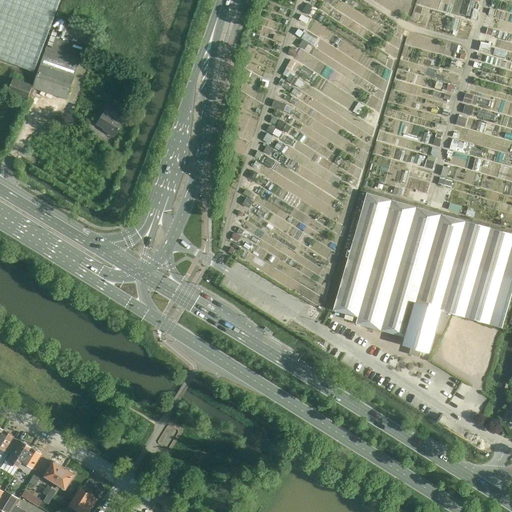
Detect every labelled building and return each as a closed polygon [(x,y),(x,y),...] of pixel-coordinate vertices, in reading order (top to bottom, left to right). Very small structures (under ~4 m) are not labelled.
[(60,0),(0,0),(0,59),(34,72),(60,0)] [(465,0),(456,0),(453,13),(470,17),(474,3),(465,0)] [(103,33),(97,48),(101,50),(107,34),(103,33)] [(47,46),(40,65),(32,88),(66,100),(84,48),(67,42),(56,38),(52,48),(47,46)] [(494,43),(478,39),(474,55),(490,59),(494,43)] [(7,93),(27,100),(33,86),(13,79),(7,93)] [(123,123),(118,120),(121,114),(108,106),(97,124),(107,131),(106,132),(114,137),(123,123)] [(511,234),(367,193),(333,310),(357,318),(356,324),(406,338),(404,344),(411,346),(411,347),(421,349),(428,351),(433,333),(443,336),(495,351),(501,328),(511,291),(511,234)] [(237,205),(234,216),(247,220),(250,209),(237,205)] [(13,437),(3,431),(0,435),(0,455),(1,456),(13,437)] [(31,448),(21,442),(13,455),(11,454),(6,462),(7,464),(12,467),(14,466),(18,469),(31,448)] [(41,454),(31,448),(18,469),(19,469),(22,470),(22,471),(27,475),(29,474),(41,454)] [(54,483),(63,468),(53,461),(44,476),(54,483)] [(63,468),(54,483),(65,489),(74,475),(63,468)] [(37,471),(31,479),(29,483),(35,486),(42,474),(37,471)] [(46,496),(51,488),(47,486),(43,493),(46,496)] [(51,488),(46,496),(43,501),(47,504),(51,498),(51,499),(56,491),(51,488)] [(69,506),(78,511),(88,511),(97,499),(80,489),(75,497),(69,494),(63,502),(69,506)] [(0,510),(2,511),(10,511),(15,505),(19,500),(4,490),(0,497),(0,510)]
